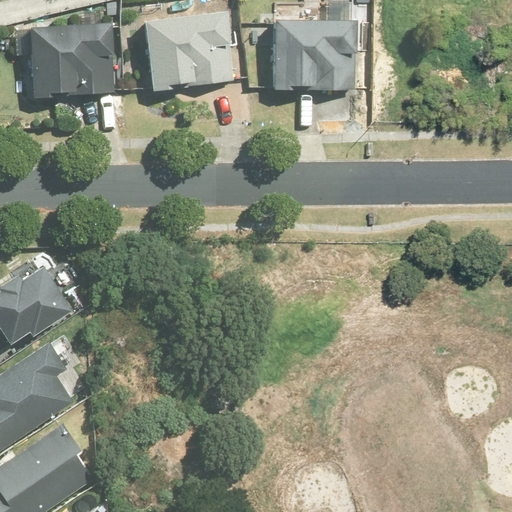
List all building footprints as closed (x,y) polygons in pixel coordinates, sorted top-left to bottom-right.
[(226,7),(145,17),(153,88),(234,79),(226,7)] [(356,88),(357,17),(273,15),(273,87),(356,88)] [(112,20),(30,22),(32,92),(113,90),(112,20)] [(30,329),(66,301),(70,307),(81,299),(74,288),(82,282),(70,266),(62,272),(44,248),(17,269),(14,265),(0,275),(0,342),(25,323),(30,329)] [(66,327),(47,340),(43,333),(0,362),(0,440),(67,395),(79,387),(67,369),(86,356),(66,327)] [(0,511),(26,511),(76,479),(78,473),(69,460),(82,451),(67,426),(39,444),(36,441),(0,463),(0,511)]
